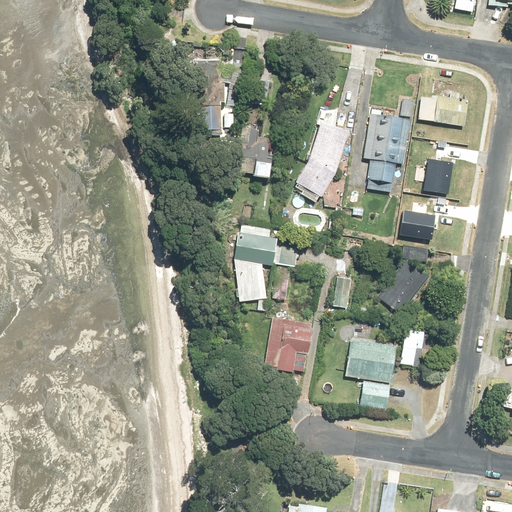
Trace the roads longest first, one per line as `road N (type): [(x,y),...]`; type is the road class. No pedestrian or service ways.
road 1 (residential): [(456,458),(511,106)]
road 2 (residential): [(383,35),(216,9)]
road 3 (residential): [(456,458),(311,435)]
road 4 (residential): [(511,55),(383,35)]
